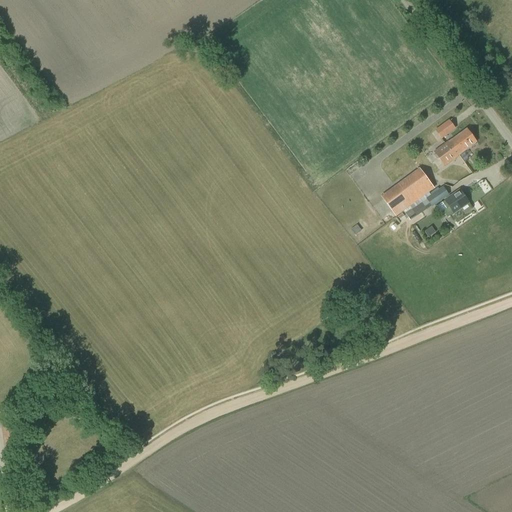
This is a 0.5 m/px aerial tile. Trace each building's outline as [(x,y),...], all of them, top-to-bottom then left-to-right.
[(455,129),(449,120),(435,130),(441,139),(455,129)] [(450,140),(445,144),(455,158),(459,155),(460,156),(460,155),(477,142),(467,129),(450,141),(450,140)] [(455,158),(445,144),(433,152),(444,167),(460,156),(459,155),(455,158)] [(418,176),(407,184),(418,200),(419,200),(429,193),(434,189),(427,179),(422,182),(418,176)] [(398,190),(385,199),(396,216),(410,206),(398,190)] [(439,190),(432,195),(438,203),(445,198),(439,190)] [(438,205),(447,218),(469,203),(459,190),(444,200),(444,201),(438,205)] [(429,193),(419,200),(421,202),(417,205),(416,204),(405,211),(406,212),(405,213),(410,221),(426,209),(425,209),(428,206),(429,208),(435,203),(436,204),(438,203),(432,195),(431,195),(429,193)] [(433,226),(426,231),(430,237),(437,232),(433,226)] [(9,420),(3,421),(2,421),(5,453),(18,452),(15,419),(9,420)]
